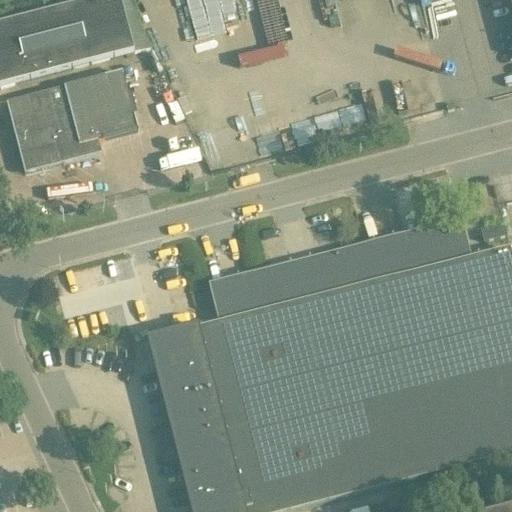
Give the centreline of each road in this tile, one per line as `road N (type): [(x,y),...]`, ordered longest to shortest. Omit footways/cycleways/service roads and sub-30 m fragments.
road 1 (unclassified): [(0,272),(511,134)]
road 2 (unclassified): [(83,511),(0,334)]
